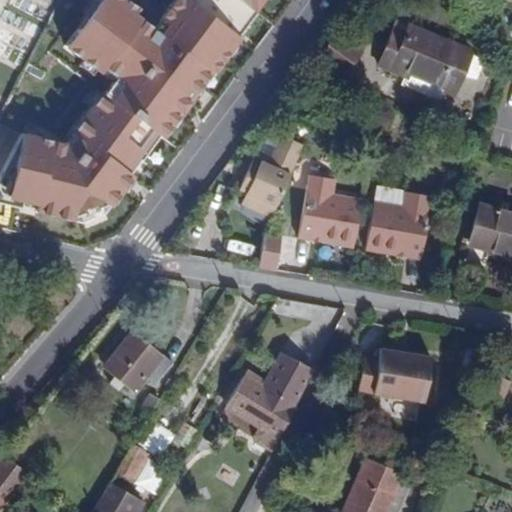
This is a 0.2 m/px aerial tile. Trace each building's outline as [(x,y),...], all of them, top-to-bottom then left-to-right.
[(173,0),(163,15),(165,17),(155,31),(132,14),(136,9),(123,0),(99,0),(64,47),(99,73),(103,68),(116,78),(103,95),(101,93),(72,132),(74,134),(66,145),(22,134),(0,175),(0,203),(20,208),(21,206),(36,209),(35,212),(82,223),(105,214),(133,177),(131,175),(159,137),(161,138),(211,73),(212,74),(239,38),(237,37),(255,12),(252,10),(258,0),(173,0)] [(392,30),(377,66),(406,77),(408,72),(454,91),(470,51),(407,26),(404,35),(392,30)] [(271,216),(301,151),(279,141),(269,162),(255,156),(240,188),(247,191),(242,203),(271,216)] [(322,242),(354,247),(362,199),(333,194),(336,179),(309,174),(298,238),(313,240),(313,237),(323,239),(322,242)] [(366,250),(397,255),(398,252),(407,253),(407,257),(421,259),(432,196),(406,191),(377,186),(374,201),(366,250)] [(511,213),(478,204),(468,241),(488,247),(487,249),(511,255),(511,213)] [(259,268),(276,270),(282,235),(265,232),(259,268)] [(103,367),(114,376),(124,384),(133,391),(143,378),(153,387),(171,365),(130,333),(103,367)] [(378,359),(364,357),(358,392),(423,402),(431,357),(380,349),(378,359)] [(264,385),(261,389),(273,395),(276,391),(269,388),(287,357),(281,354),(264,385)] [(272,448),(278,437),(294,407),(313,372),(287,357),(269,388),(276,391),(273,395),(261,389),(243,378),(226,407),(260,427),(255,436),(259,441),(272,448)] [(114,376),(109,382),(118,390),(124,384),(114,376)] [(151,412),(158,400),(150,395),(142,406),(151,412)] [(159,453),(173,430),(157,420),(142,443),(159,453)] [(150,454),(132,444),(115,472),(134,483),(150,454)] [(2,455),(0,458),(0,511),(29,475),(2,455)] [(346,511),(374,462),(365,458),(341,511),(346,511)] [(384,511),(401,474),(374,462),(346,511),(384,511)] [(398,511),(412,479),(401,474),(384,511),(398,511)] [(107,484),(90,511),(136,511),(141,503),(107,484)]
